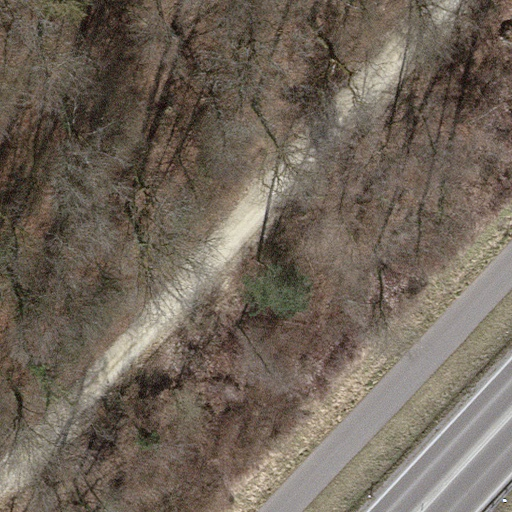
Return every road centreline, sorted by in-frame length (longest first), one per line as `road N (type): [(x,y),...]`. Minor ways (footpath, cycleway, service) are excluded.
road 1 (track): [(466,0),(0,480)]
road 2 (trunk): [(419,511),(511,412)]
